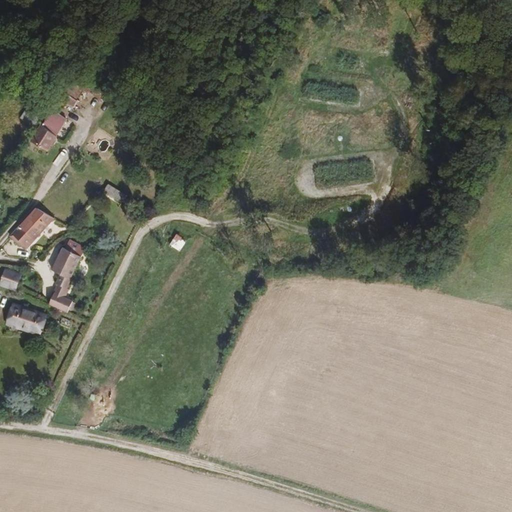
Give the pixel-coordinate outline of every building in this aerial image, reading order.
[(38,93),(21,82),(16,90),(34,100),(38,93)] [(67,101),(56,94),(51,101),(54,103),(62,107),(67,101)] [(51,101),(44,112),(48,114),(54,103),(51,101)] [(40,110),(30,103),(24,110),(35,117),(40,110)] [(24,110),(18,120),(29,127),(35,117),(24,110)] [(54,118),(48,114),(28,143),(43,152),(52,137),(45,133),(54,118)] [(45,133),(52,137),(61,123),(54,118),(45,133)] [(108,183),(104,194),(123,202),(127,192),(108,183)] [(32,208),(7,237),(16,245),(20,244),(25,250),(34,240),(52,220),(32,208)] [(176,234),(171,245),(182,250),(187,239),(176,234)] [(64,291),(84,249),(74,244),(70,253),(60,249),(57,254),(49,273),(56,276),(52,285),(54,286),(64,291)] [(0,290),(14,293),(18,280),(3,276),(0,286),(0,290)] [(50,294),(60,299),(64,291),(54,286),(50,294)] [(45,305),(55,310),(60,299),(50,294),(45,305)] [(60,299),(55,310),(66,313),(70,303),(62,300),(60,299)] [(41,317),(9,309),(5,327),(36,335),(41,317)]
